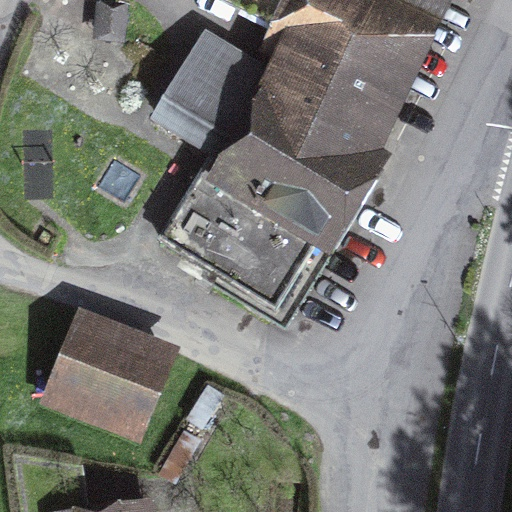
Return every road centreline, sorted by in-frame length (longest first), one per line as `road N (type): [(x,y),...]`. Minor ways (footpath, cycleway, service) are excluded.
road 1 (residential): [(0,266),(168,322),(361,416),(357,511)]
road 2 (secondary): [(511,274),(467,511)]
